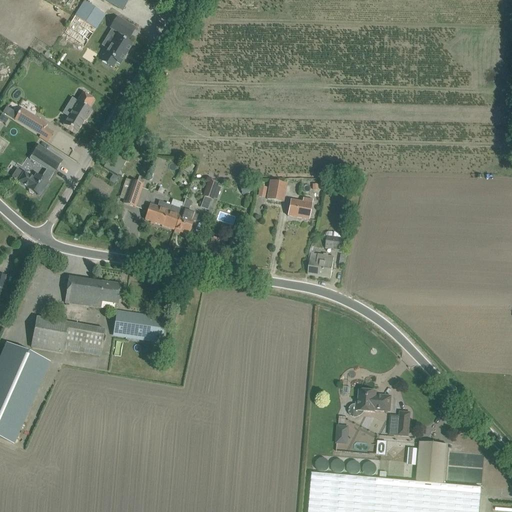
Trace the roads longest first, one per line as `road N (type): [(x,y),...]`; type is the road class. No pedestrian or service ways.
road 1 (unclassified): [(511,458),(392,331),(336,297),(75,254),(40,239)]
road 2 (unclassified): [(40,239),(184,0)]
